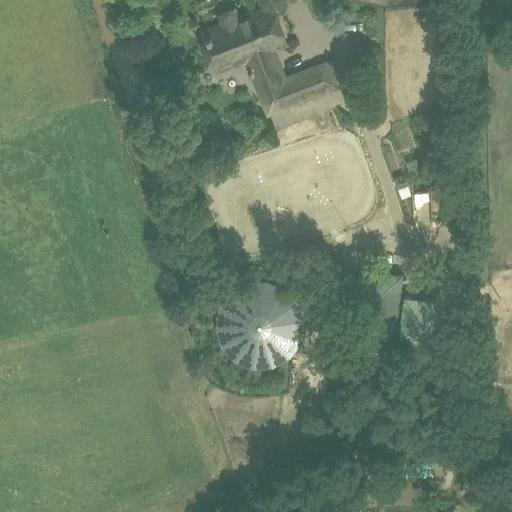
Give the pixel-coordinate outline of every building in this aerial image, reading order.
[(338,87),(328,62),(284,79),(273,49),(287,44),(272,5),(237,19),(239,24),(210,35),(221,63),(246,53),(259,87),(269,84),(279,109),(338,87)] [(395,177),(402,198),(412,195),(405,174),(395,177)] [(426,221),(439,221),(439,207),(427,207),(426,221)] [(447,301),(402,296),(404,274),(364,270),(356,341),(396,346),(397,335),(442,341),(447,301)] [(219,307),(216,326),(221,346),(235,362),(253,368),(274,367),(291,357),(305,341),(308,321),(301,298),(286,287),(268,280),(248,282),(231,290),(219,307)]
